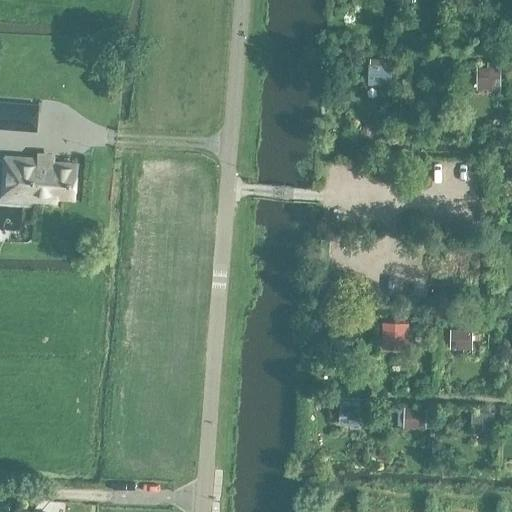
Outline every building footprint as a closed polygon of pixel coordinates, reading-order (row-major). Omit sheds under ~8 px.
[(370,61),(370,87),(391,87),(391,61),(370,61)] [(476,70),(476,94),(505,94),(505,70),(476,70)] [(36,131),(38,105),(37,105),(0,102),(0,127),(35,130),(35,131),(36,131)] [(78,164),(77,164),(16,159),(15,176),(5,175),(3,197),(57,201),(57,196),(75,197),(78,164)] [(450,328),(450,351),(474,351),(475,329),(450,328)] [(382,329),(382,351),(407,352),(407,330),(382,329)] [(342,407),(342,432),(362,432),(363,408),(342,407)] [(434,435),(434,408),(408,408),(408,435),(434,435)] [(471,411),(470,433),(495,434),(496,411),(471,411)]
